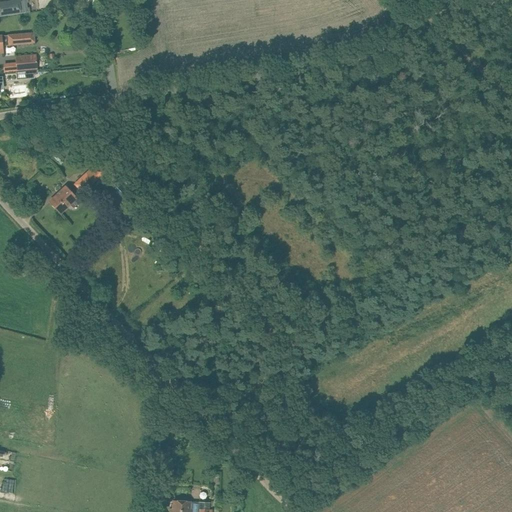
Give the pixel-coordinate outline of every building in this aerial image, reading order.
[(9,0),(10,1),(0,2),(0,16),(29,12),(29,8),(27,8),(26,3),(28,3),(27,0),(9,0)] [(2,46),(35,43),(34,33),(0,36),(0,53),(3,53),(2,46)] [(37,70),(35,55),(16,57),(18,72),(33,71),(37,70)] [(32,95),(31,84),(10,87),(11,98),(32,95)] [(97,164),(79,181),(87,189),(104,172),(97,164)] [(66,187),(57,195),(50,202),(60,213),(76,198),(66,187)] [(219,323),(229,315),(222,307),(212,315),(219,323)] [(211,511),(212,510),(210,510),(210,503),(191,502),(191,501),(172,500),(172,509),(170,509),(169,511),(211,511)]
